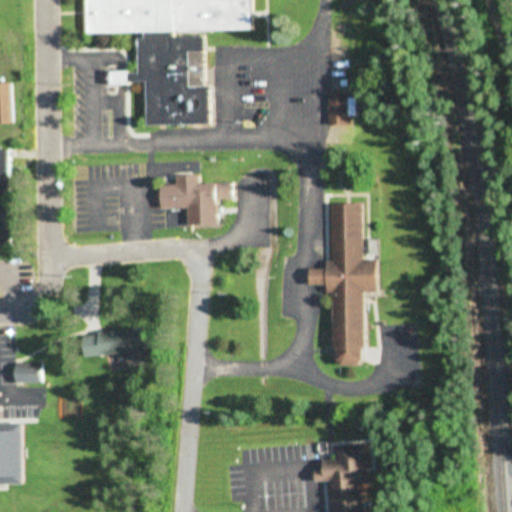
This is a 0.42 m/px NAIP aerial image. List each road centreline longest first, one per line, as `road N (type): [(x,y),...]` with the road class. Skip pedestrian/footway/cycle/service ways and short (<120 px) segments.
road 1 (residential): [(46,258),(192,247),(200,266),(182,511)]
road 2 (residential): [(42,0),(46,289),(29,309),(0,312)]
